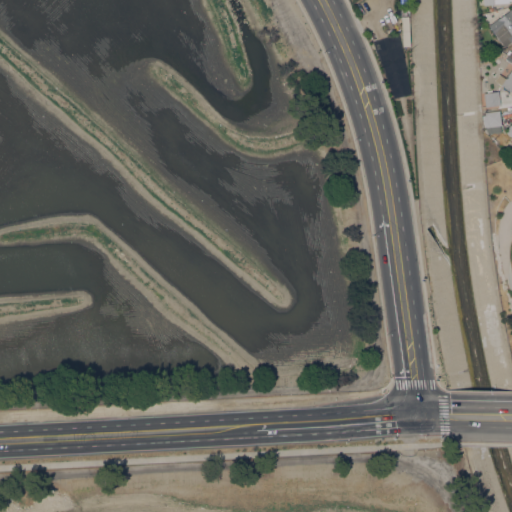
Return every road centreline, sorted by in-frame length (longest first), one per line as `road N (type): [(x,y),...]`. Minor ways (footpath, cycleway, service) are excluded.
road 1 (track): [(460,511),(444,472),(407,453),(403,462),(356,457),(0,476)]
road 2 (primary): [(0,440),(257,426)]
road 3 (secondary): [(391,215),(355,73),(320,0)]
road 4 (secondary): [(419,416),(391,215)]
road 5 (primary): [(257,426),(419,416)]
